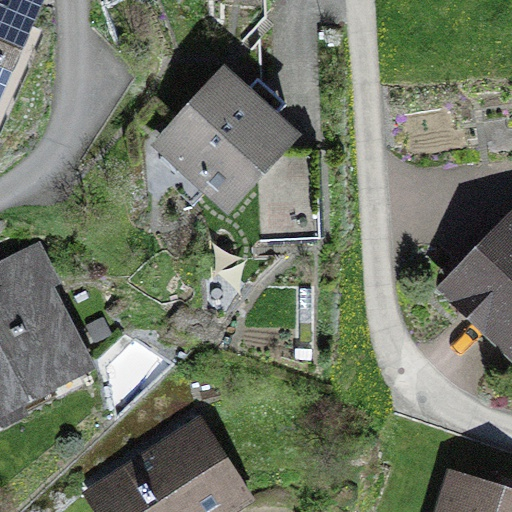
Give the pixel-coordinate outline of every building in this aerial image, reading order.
[(0,0),(0,82),(37,0),(0,0)] [(229,202),(286,139),(226,85),(169,148),(229,202)] [(511,234),(453,291),(511,351),(511,234)] [(15,397),(81,365),(31,262),(0,276),(0,419),(21,410),(15,397)] [(210,511),(232,499),(191,433),(91,496),(100,511),(210,511)] [(511,511),(511,508),(451,490),(444,511),(511,511)]
